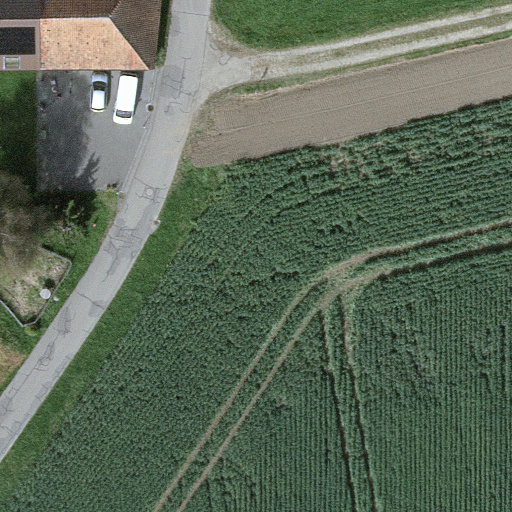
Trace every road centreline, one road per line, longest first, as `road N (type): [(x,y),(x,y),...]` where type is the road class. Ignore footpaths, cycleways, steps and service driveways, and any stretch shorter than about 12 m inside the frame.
road 1 (unclassified): [(0,434),(115,262),(195,71)]
road 2 (track): [(195,71),(511,11)]
